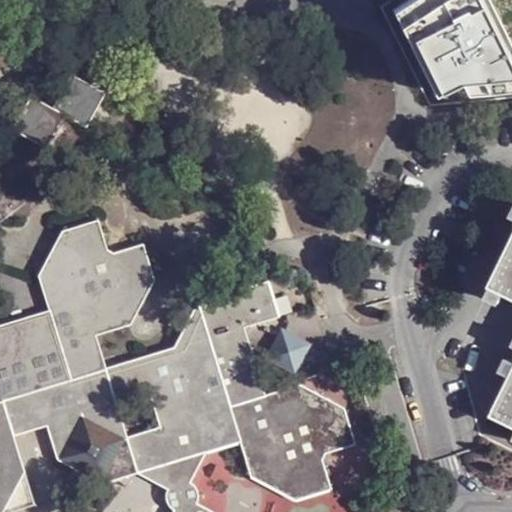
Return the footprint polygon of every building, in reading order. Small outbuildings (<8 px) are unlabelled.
[(511,0),(413,0),(395,12),(438,101),(511,95),(511,0)] [(13,129),(47,147),(65,114),(86,126),(105,93),(72,74),(54,108),(31,95),(13,129)] [(0,511),(5,511),(13,494),(25,471),(14,434),(48,424),(59,459),(104,483),(139,472),(169,489),(167,493),(168,498),(171,505),(176,510),(182,511),(189,511),(190,511),(195,507),(197,503),(199,496),(198,489),(195,485),(191,482),(207,451),(242,441),(252,475),(296,499),(332,488),(323,461),(326,453),(356,444),(345,406),(301,385),(265,395),(245,326),(280,314),(269,279),(238,289),(201,301),(176,347),(106,368),(96,334),(132,325),(155,279),(144,244),(114,252),(107,249),(99,219),(63,230),(40,275),(50,310),(0,325),(0,511)] [(511,246),(493,284),(495,286),(506,291),(511,293),(511,374),(511,376),(493,413),(511,423),(511,246)] [(501,304),(506,291),(495,286),(489,298),(501,304)] [(294,373),(311,345),(285,329),(268,356),(294,373)] [(501,371),(511,376),(511,374),(511,360),(507,359),(501,371)] [(13,494),(5,511),(9,511),(20,509),(35,504),(25,471),(13,494)] [(214,511),(197,503),(195,507),(190,511),(189,511),(182,511),(176,510),(174,511),(214,511)]
